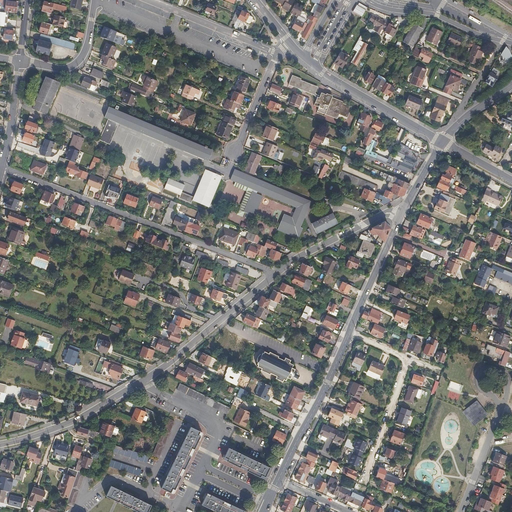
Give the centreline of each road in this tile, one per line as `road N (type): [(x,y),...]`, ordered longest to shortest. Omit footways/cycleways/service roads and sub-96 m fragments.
road 1 (residential): [(1,168),(273,274)]
road 2 (residential): [(0,445),(63,425),(144,380)]
road 3 (residential): [(312,64),(441,142)]
road 4 (residential): [(273,274),(382,214),(401,212)]
road 5 (residential): [(146,0),(278,53)]
road 6 (residential): [(502,40),(366,0)]
road 7 (residential): [(226,177),(278,53)]
road 8 (secondary): [(401,212),(348,333)]
road 9 (residential): [(364,481),(408,358)]
road 10 (residential): [(19,61),(66,68),(80,60),(94,0)]
road 11 (residential): [(204,465),(213,423),(144,380)]
road 12 (residential): [(331,373),(221,319)]
